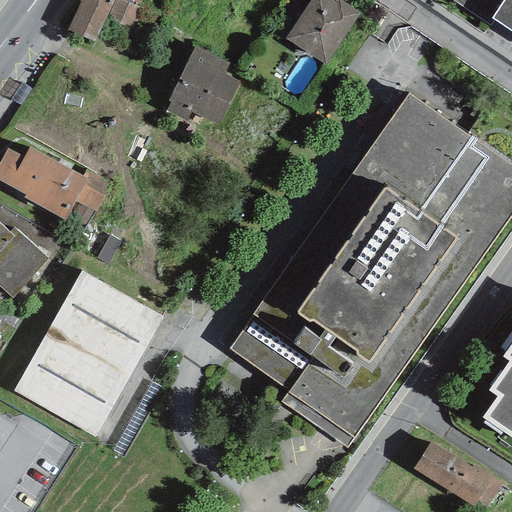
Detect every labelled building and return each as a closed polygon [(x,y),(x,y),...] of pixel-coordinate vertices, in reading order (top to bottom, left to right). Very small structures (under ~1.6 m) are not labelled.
[(115,0),(81,0),(67,28),(96,42),(115,0)] [(333,0),(310,0),(285,37),(325,64),(360,12),(342,0),(337,0),(336,2),(333,0)] [(511,0),(452,0),(491,26),(495,20),(511,30),(511,0)] [(171,100),(166,111),(186,121),(191,111),(219,124),(239,81),(223,73),(228,62),(194,46),(169,99),(171,100)] [(511,209),(511,164),(405,91),(227,347),(288,389),(280,401),(347,447),(511,209)] [(83,176),(28,146),(23,155),(7,147),(0,159),(0,180),(25,194),(24,196),(64,218),(74,200),(95,212),(110,183),(86,170),(83,176)] [(0,222),(0,286),(12,298),(13,296),(24,306),(59,268),(14,227),(10,232),(0,222)] [(157,314),(75,268),(7,390),(89,436),(157,314)] [(511,340),(502,355),(508,360),(488,389),(496,395),(482,416),(511,437),(511,340)] [(235,395),(223,399),(228,417),(241,413),(235,395)] [(470,467),(431,441),(412,467),(477,511),(483,511),(503,484),(473,464),(470,467)]
